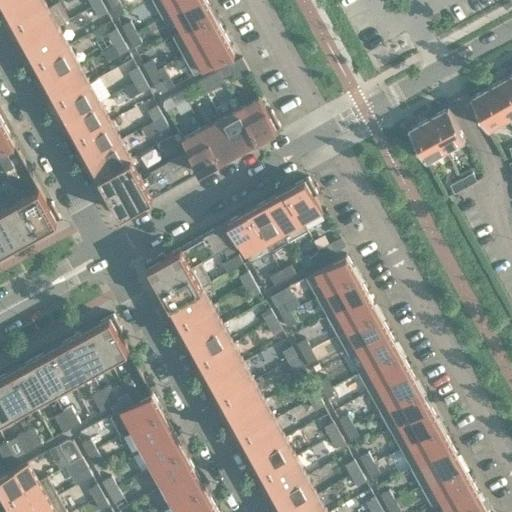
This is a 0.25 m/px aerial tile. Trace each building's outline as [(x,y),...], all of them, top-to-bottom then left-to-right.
[(11,0),(5,4),(15,23),(48,5),(44,0),(11,0)] [(101,0),(92,5),(98,15),(107,10),(101,0)] [(153,0),(162,16),(190,0),(153,0)] [(172,34),(172,35),(215,11),(213,12),(206,0),(190,0),(162,16),(162,17),(171,12),(180,29),(172,34)] [(15,23),(25,42),(58,24),(48,5),(15,23)] [(172,35),(183,54),(224,31),(213,12),(215,11),(172,35)] [(121,24),(127,35),(136,30),(130,19),(121,24)] [(25,42),(36,61),(68,43),(58,24),(25,42)] [(107,32),(113,43),(122,38),(116,27),(107,32)] [(136,30),(127,35),(133,45),(142,40),(136,30)] [(224,31),(183,54),(194,73),(234,51),(224,31)] [(122,38),(113,43),(119,53),(128,48),(122,38)] [(36,61),(46,80),(79,62),(68,43),(36,61)] [(142,62),(148,73),(157,68),(151,57),(142,62)] [(46,80),(57,98),(89,80),(79,62),(46,80)] [(229,63),(219,68),(224,77),(234,71),(229,63)] [(128,70),(134,80),(143,76),(137,65),(128,70)] [(157,68),(148,73),(154,83),(163,78),(157,68)] [(224,77),(219,68),(208,74),(213,83),(224,77)] [(511,80),(508,75),(490,85),(507,117),(511,113),(511,80)] [(143,76),(134,80),(140,91),(149,86),(143,76)] [(57,98),(67,117),(100,99),(89,80),(57,98)] [(191,84),(181,89),(186,98),(196,92),(191,84)] [(507,117),(490,85),(470,96),(487,128),(507,117)] [(186,98),(181,89),(170,95),(175,104),(186,98)] [(234,96),(258,139),(257,137),(280,124),(271,108),(267,110),(258,94),(239,104),(235,96),(234,96)] [(215,107),(238,148),(256,137),(257,139),(258,139),(234,96),(215,107)] [(67,117),(78,136),(110,118),(100,99),(67,117)] [(148,108),(153,119),(162,114),(156,104),(148,108)] [(447,106),(428,117),(445,149),(465,138),(447,106)] [(201,126),(220,160),(219,158),(238,148),(215,107),(214,107),(219,115),(201,126)] [(162,114),(153,119),(159,130),(168,125),(162,114)] [(445,149),(428,117),(408,128),(425,160),(445,149)] [(78,136),(88,155),(121,137),(110,118),(78,136)] [(4,122),(0,124),(0,149),(14,142),(4,122)] [(182,136),(200,168),(218,158),(219,160),(220,160),(201,126),(182,136)] [(156,142),(166,160),(183,151),(173,133),(156,142)] [(141,174),(142,175),(153,195),(200,168),(182,136),(181,136),(188,148),(183,151),(166,160),(141,174)] [(88,155),(99,174),(131,156),(121,137),(88,155)] [(0,158),(0,162),(8,176),(17,172),(7,155),(0,158)] [(107,194),(142,175),(141,174),(131,156),(99,174),(109,193),(107,194)] [(472,171),(461,177),(465,185),(476,179),(472,171)] [(142,175),(107,194),(109,193),(122,216),(138,207),(136,204),(153,195),(142,175)] [(284,186),(307,229),(308,228),(303,220),(322,210),(313,193),(317,191),(308,175),(285,188),(284,186)] [(465,185),(461,177),(450,184),(454,191),(465,185)] [(15,187),(14,188),(38,231),(37,229),(60,216),(51,200),(48,202),(39,186),(20,196),(15,187)] [(284,188),(266,198),(289,239),(307,229),(284,186),(283,186),(284,188)] [(14,188),(0,195),(0,206),(18,239),(37,229),(38,231),(14,188)] [(246,207),(265,241),(283,231),(288,240),(289,239),(266,198),(247,209),(246,207)] [(0,251),(0,252),(0,250),(0,249),(18,239),(0,206),(0,251)] [(247,209),(228,219),(246,252),(265,241),(246,207),(247,209)] [(228,219),(189,241),(200,261),(239,240),(245,252),(246,252),(228,219)] [(157,284),(200,261),(189,241),(164,255),(162,251),(146,260),(159,283),(157,284)] [(328,242),(318,248),(323,256),(333,251),(328,242)] [(323,256),(318,248),(307,253),(312,262),(323,256)] [(306,252),(298,257),(304,267),(312,262),(307,253),(306,252)] [(222,262),(227,271),(243,261),(238,253),(222,262)] [(305,275),(316,295),(359,271),(357,272),(346,253),(305,275)] [(159,284),(169,302),(210,280),(200,261),(157,284),(157,285),(159,284)] [(290,263),(280,268),(285,277),(295,271),(290,263)] [(285,277),(280,268),(269,274),(274,283),(285,277)] [(239,274),(245,285),(254,280),(248,270),(239,274)] [(316,295),(327,314),(367,291),(357,273),(359,272),(359,271),(316,295)] [(169,302),(180,321),(212,303),(202,285),(211,280),(210,280),(169,302)] [(254,280),(245,285),(251,296),(260,291),(254,280)] [(288,285),(270,295),(276,304),(279,302),(284,299),(293,294),(288,285)] [(327,314),(337,333),(380,309),(378,310),(367,291),(327,314)] [(276,304),(281,314),(290,309),(284,299),(279,302),(276,304)] [(180,321),(190,340),(223,322),(212,303),(180,321)] [(262,311),(267,322),(276,317),(270,307),(262,311)] [(290,309),(281,314),(287,325),(296,320),(290,309)] [(337,333),(347,352),(388,329),(378,311),(380,309),(337,333)] [(89,323),(108,358),(128,347),(119,331),(122,329),(113,312),(90,325),(89,323)] [(276,317),(267,322),(273,333),(282,328),(276,317)] [(190,340),(201,359),(233,341),(223,322),(190,340)] [(90,325),(71,336),(89,368),(108,358),(89,323),(89,324),(90,325)] [(358,370),(358,371),(401,347),(400,347),(399,348),(388,329),(347,352),(348,353),(356,348),(366,366),(358,370)] [(52,344),(51,344),(75,387),(76,387),(71,378),(89,368),(71,336),(53,346),(52,344)] [(296,341),(302,352),(311,347),(305,337),(296,341)] [(201,359),(211,378),(244,360),(233,341),(201,359)] [(52,346),(33,357),(56,397),(75,387),(51,344),(52,346)] [(282,349),(288,360),(297,355),(291,344),(282,349)] [(311,347),(302,352),(308,363),(317,358),(311,347)] [(358,371),(368,389),(409,367),(399,348),(401,347),(358,371)] [(316,353),(322,363),(331,358),(325,348),(316,353)] [(297,355),(288,360),(294,370),(303,365),(297,355)] [(14,365),(13,365),(32,399),(51,389),(55,398),(56,397),(33,357),(15,367),(14,365)] [(211,378),(222,397),(254,379),(244,360),(211,378)] [(14,367),(0,375),(0,385),(13,410),(32,399),(13,365),(14,367)] [(368,389),(379,408),(422,385),(421,384),(419,385),(409,367),(368,389)] [(317,379),(323,390),(332,385),(326,374),(317,379)] [(122,383),(131,400),(140,395),(131,378),(122,383)] [(222,397),(232,416),(265,398),(254,379),(222,397)] [(109,383),(100,388),(109,405),(118,400),(109,383)] [(312,383),(303,387),(309,398),(318,393),(312,383)] [(0,417),(13,410),(0,385),(0,417)] [(332,385),(323,390),(329,400),(338,396),(332,385)] [(379,408),(389,427),(430,405),(420,386),(422,385),(379,408)] [(109,405),(100,388),(91,393),(100,410),(109,405)] [(119,408),(130,428),(163,410),(152,391),(119,408)] [(318,393),(309,398),(315,408),(324,403),(318,393)] [(232,416),(243,434),(275,416),(265,398),(232,416)] [(71,404),(62,409),(72,426),(80,421),(71,404)] [(389,427),(400,446),(442,423),(442,422),(440,423),(430,405),(389,427)] [(72,426),(62,409),(54,414),(63,431),(72,426)] [(130,428),(141,447),(173,429),(163,410),(130,428)] [(338,417),(344,427),(353,423),(347,412),(338,417)] [(243,434),(253,453),(285,435),(275,416),(243,434)] [(324,425),(330,435),(339,430),(333,420),(324,425)] [(353,423),(344,427),(350,438),(359,433),(353,423)] [(400,446),(410,465),(451,443),(441,424),(443,423),(442,423),(400,446)] [(34,425),(25,430),(34,447),(43,442),(34,425)] [(141,447),(151,466),(184,448),(173,429),(141,447)] [(34,447),(25,430),(16,435),(25,451),(34,447)] [(339,430),(330,435),(336,446),(345,441),(339,430)] [(253,453),(263,472),(296,454),(285,435),(253,453)] [(69,462),(73,459),(82,455),(73,438),(68,437),(58,442),(69,462)] [(82,441),(87,452),(96,447),(90,437),(82,441)] [(0,443),(0,450),(6,462),(15,457),(6,440),(0,443)] [(410,465),(421,484),(463,460),(461,461),(451,443),(410,465)] [(96,447),(87,452),(93,462),(102,458),(96,447)] [(151,466),(162,485),(194,467),(184,448),(151,466)] [(359,455),(365,465),(374,460),(368,450),(359,455)] [(263,472),(274,491),(306,473),(296,454),(263,472)] [(82,455),(73,459),(79,470),(88,465),(82,455)] [(345,463),(351,473),(360,468),(354,458),(345,463)] [(4,497),(5,497),(39,478),(28,459),(0,474),(0,484),(6,496),(4,497)] [(374,460),(365,465),(371,476),(379,471),(374,460)] [(421,484),(431,503),(472,480),(462,462),(464,461),(463,460),(421,484)] [(162,485),(172,504),(204,486),(194,467),(162,485)] [(360,468),(351,473),(357,484),(365,479),(360,468)] [(274,491),(284,510),(317,492),(306,473),(274,491)] [(7,497),(15,511),(22,511),(58,493),(47,474),(39,478),(5,497),(5,498),(7,497)] [(102,479),(108,490),(117,485),(111,474),(102,479)] [(459,511),(484,498),(482,499),(472,480),(431,503),(431,504),(440,499),(447,511),(459,511)] [(88,487),(94,498),(103,493),(97,482),(88,487)] [(117,485),(108,490),(114,500),(123,496),(117,485)] [(172,504),(176,511),(201,511),(215,505),(204,486),(172,504)] [(380,492),(386,503),(395,498),(389,488),(380,492)] [(284,510),(285,511),(325,511),(327,511),(317,492),(284,510)] [(67,511),(68,511),(58,493),(22,511),(67,511)] [(103,493),(94,498),(100,508),(109,503),(103,493)] [(366,500),(372,511),(380,506),(375,496),(366,500)] [(395,498),(386,503),(390,511),(394,511),(400,509),(395,498)] [(484,498),(459,511),(489,511),(483,500),(484,499),(484,498)]
